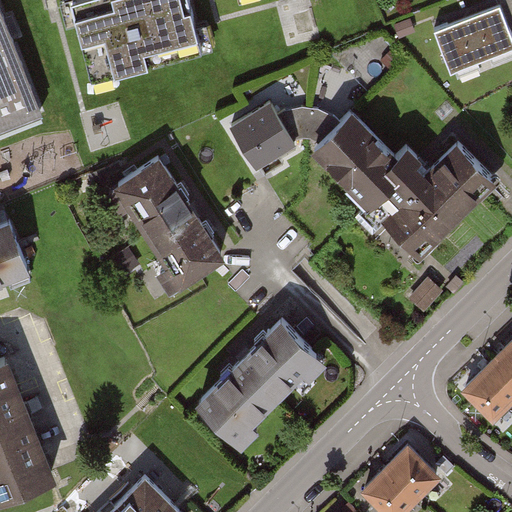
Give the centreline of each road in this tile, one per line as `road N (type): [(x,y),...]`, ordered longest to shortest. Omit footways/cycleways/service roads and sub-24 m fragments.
road 1 (residential): [(266,511),(396,386)]
road 2 (residential): [(396,386),(511,271)]
road 3 (residential): [(396,386),(511,486)]
